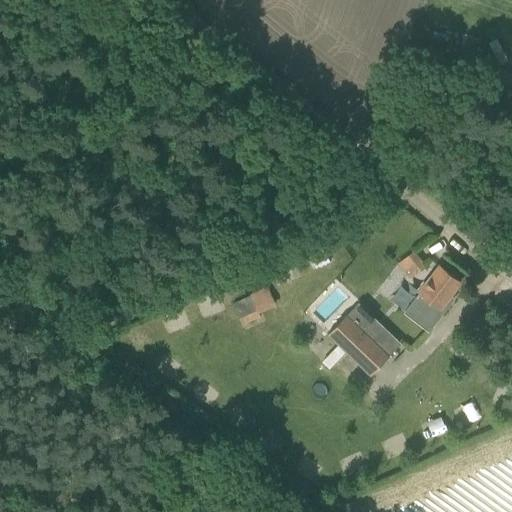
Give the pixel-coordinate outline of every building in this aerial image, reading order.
[(426,266),(415,252),(414,250),(398,263),(410,279),(426,266)] [(425,327),(458,283),(460,281),(440,265),(404,312),(425,327)] [(261,316),(258,311),(276,303),(268,288),(251,295),(233,304),(242,324),(261,316)] [(201,297),(208,325),(227,320),(220,292),(201,297)] [(346,314),(327,334),(371,374),(389,354),(346,314)]
